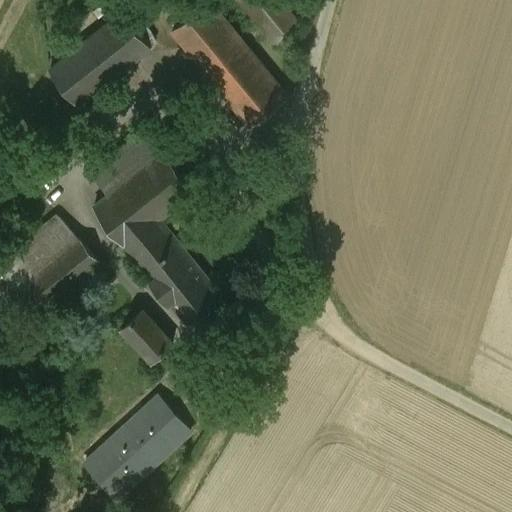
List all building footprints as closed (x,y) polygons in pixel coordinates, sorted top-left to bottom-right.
[(288,96),(210,0),(209,0),(172,29),(250,126),(288,96)] [(302,25),(281,0),(239,0),(276,45),(302,25)] [(122,11),(50,69),(78,105),(151,47),(122,11)] [(145,128),(90,172),(108,194),(163,150),(145,128)] [(108,194),(94,205),(126,245),(158,218),(194,189),(163,150),(108,194)] [(99,260),(58,214),(0,260),(0,270),(36,311),(99,260)] [(158,218),(126,245),(153,279),(150,281),(168,303),(170,301),(188,322),(221,296),(158,218)] [(173,342),(142,308),(121,328),(152,361),(173,342)] [(158,397),(87,462),(118,496),(189,431),(158,397)]
